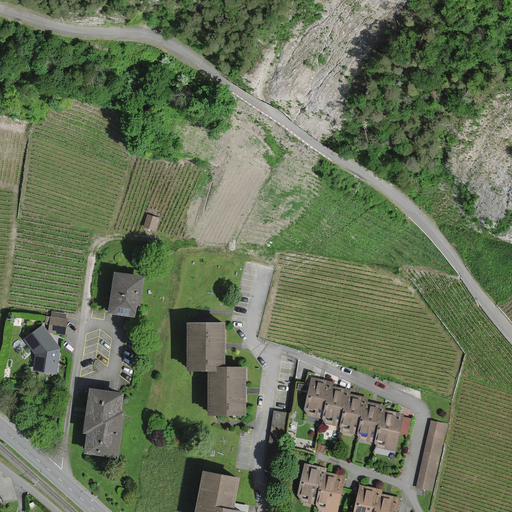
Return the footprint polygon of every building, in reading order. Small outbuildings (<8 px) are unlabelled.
[(151,215),(147,226),(157,230),(160,218),(151,215)] [(117,272),(111,312),(137,316),(138,304),(141,305),(145,276),(117,272)] [(50,330),(54,334),(67,336),(70,319),(52,317),(50,330)] [(220,370),(220,366),(228,366),(228,322),(190,322),(190,370),(210,370),(220,370)] [(26,340),(38,355),(36,371),(58,374),(62,347),(44,325),(26,340)] [(248,414),(248,366),(228,366),(220,366),(220,370),(210,370),(210,414),(248,414)] [(304,412),(323,417),(332,384),(332,382),(314,377),(304,412)] [(349,392),(350,389),(332,384),(323,417),(321,423),(339,428),(349,392)] [(123,411),(126,392),(92,387),(86,432),(90,433),(87,454),(120,458),(127,411),(123,411)] [(366,399),(367,397),(349,392),(339,428),(338,430),(356,435),(366,399)] [(385,408),(386,404),(366,399),(356,435),(355,437),(375,443),(385,408)] [(289,407),(275,405),(265,471),(279,473),(289,407)] [(404,418),(406,414),(385,408),(375,443),(374,447),(396,453),(402,433),(409,435),(414,420),(404,418)] [(418,487),(434,491),(448,424),(431,421),(418,487)] [(297,500),(319,506),(327,473),(328,469),(307,464),(297,500)] [(247,511),(248,511),(236,509),(242,478),(206,471),(198,511),(247,511)] [(327,511),(339,511),(348,478),(327,473),(319,506),(318,510),(327,511)] [(355,511),(378,511),(383,495),(384,491),(362,486),(355,511)] [(400,511),(404,501),(383,495),(378,511),(400,511)]
